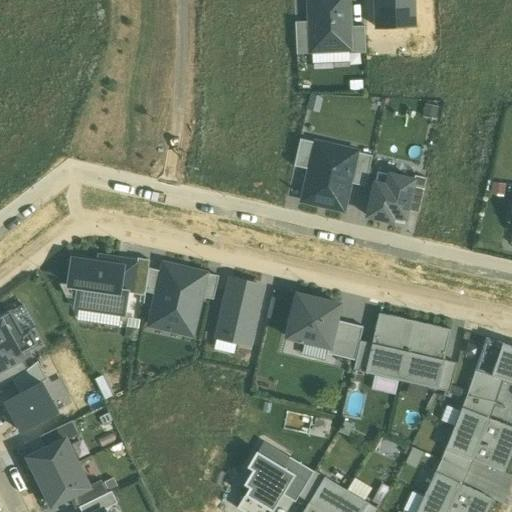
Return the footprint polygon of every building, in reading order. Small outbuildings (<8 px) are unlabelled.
[(349,0),(309,0),(310,23),(311,52),(351,50),(350,27),(349,0)] [(374,0),(375,34),(413,33),(412,2),(411,0),(374,0)] [(431,1),(412,2),(413,33),(413,36),(432,35),(431,1)] [(311,53),(311,52),(310,23),(295,24),(296,54),(311,53)] [(350,27),(351,50),(351,54),(365,53),(365,27),(350,27)] [(314,154),(316,144),(299,140),(293,167),(310,171),(314,154)] [(349,183),(356,154),(336,149),(334,159),(314,154),(310,171),(303,202),(342,211),(349,183)] [(372,158),(356,154),(349,183),(366,187),(372,158)] [(414,180),(377,172),(367,217),(404,225),(407,211),(414,180)] [(414,180),(407,211),(419,213),(426,179),(415,176),(414,180)] [(149,261),(137,259),(134,282),(120,280),(118,292),(126,293),(144,296),(145,292),(148,269),(149,261)] [(74,307),(123,315),(126,293),(118,292),(120,280),(122,268),(73,261),(69,286),(77,287),(74,307)] [(202,297),(208,274),(163,264),(161,272),(157,289),(160,290),(158,296),(153,318),(168,321),(166,330),(193,336),(202,297)] [(157,289),(161,272),(148,269),(145,292),(158,296),(160,290),(157,289)] [(219,277),(208,274),(202,297),(213,300),(219,277)] [(230,279),(217,338),(248,345),(261,286),(230,279)] [(339,305),(297,296),(287,338),(328,348),(329,348),(336,321),(339,305)] [(0,371),(23,359),(21,356),(39,346),(31,331),(23,335),(10,311),(0,316),(0,371)] [(365,373),(438,390),(444,361),(452,330),(380,313),(372,344),(365,373)] [(363,327),(336,321),(329,348),(328,348),(326,354),(355,361),(363,327)] [(511,347),(485,338),(474,371),(503,381),(511,383),(511,347)] [(365,373),(372,344),(361,342),(354,371),(365,373)] [(23,359),(0,371),(0,391),(0,392),(13,381),(28,369),(23,359)] [(444,361),(438,390),(449,393),(456,364),(444,361)] [(28,369),(13,381),(20,394),(41,383),(47,380),(38,362),(28,369)] [(495,404),(503,381),(474,371),(466,396),(495,404)] [(20,394),(4,402),(20,432),(57,413),(41,383),(20,394)] [(466,396),(461,408),(489,419),(495,404),(466,396)] [(461,408),(445,450),(472,461),(504,474),(511,455),(511,427),(489,419),(461,408)] [(40,437),(46,448),(66,439),(77,434),(72,423),(40,437)] [(28,457),(40,482),(78,464),(66,439),(46,448),(28,457)] [(467,473),(472,461),(445,450),(441,460),(467,473)] [(272,511),(283,495),(295,474),(283,467),(256,452),(247,468),(252,471),(243,485),(249,488),(237,509),(242,511),(272,511)] [(295,502),(298,497),(313,472),(289,458),(283,467),(295,474),(283,495),(295,502)] [(441,460),(436,472),(462,485),(467,473),(441,460)] [(89,489),(78,464),(40,482),(51,507),(70,498),(89,489)] [(298,497),(309,503),(325,477),(314,470),(313,472),(298,497)] [(436,472),(416,511),(486,511),(493,499),(462,485),(436,472)] [(362,511),(368,503),(325,477),(309,503),(303,511),(362,511)] [(89,489),(70,498),(75,509),(79,506),(107,494),(102,483),(89,489)] [(107,494),(79,506),(81,511),(98,511),(103,510),(117,503),(112,491),(107,494)] [(376,511),(379,509),(368,503),(362,511),(376,511)]
